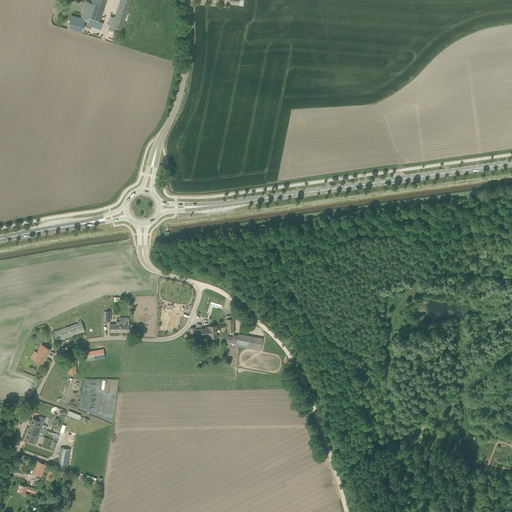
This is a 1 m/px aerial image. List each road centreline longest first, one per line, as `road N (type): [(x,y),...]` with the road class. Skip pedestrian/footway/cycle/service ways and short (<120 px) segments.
road 1 (track): [(511,235),(430,266),(393,319),(385,369),(412,511)]
road 2 (unclassified): [(198,285),(192,316),(173,337),(84,341),(60,354),(0,489)]
road 3 (primary): [(216,205),(511,163)]
road 4 (unclassified): [(346,511),(294,362),(220,289),(198,285)]
road 5 (tertiary): [(161,134),(185,66),(186,0)]
